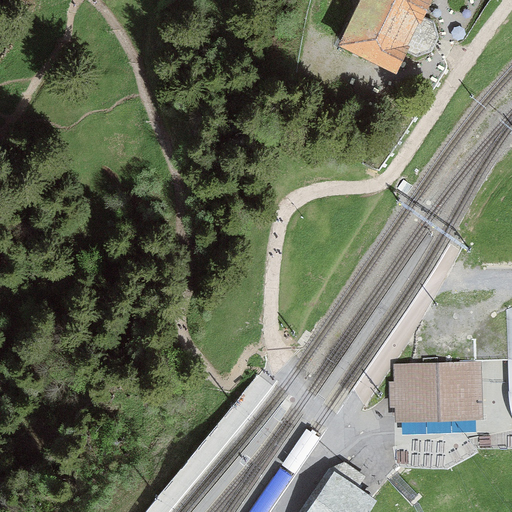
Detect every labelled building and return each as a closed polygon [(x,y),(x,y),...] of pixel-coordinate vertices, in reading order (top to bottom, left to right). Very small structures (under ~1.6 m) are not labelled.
[(364,0),(344,44),(397,69),(406,49),(418,55),(431,51),(437,38),(433,24),(421,18),(429,0),(364,0)] [(401,402),(401,417),(477,415),(476,367),(400,368),(400,387),(393,387),(393,402),(401,402)] [(439,438),(450,468),(456,464),(471,456),(478,452),(460,427),(439,438)] [(329,469),(299,511),(306,511),(334,472),(358,488),(367,477),(345,462),(329,469)] [(369,511),(377,501),(358,488),(334,472),(312,505),(307,511),(369,511)]
